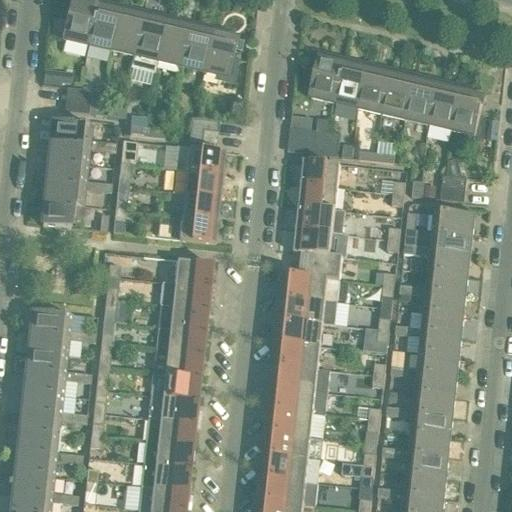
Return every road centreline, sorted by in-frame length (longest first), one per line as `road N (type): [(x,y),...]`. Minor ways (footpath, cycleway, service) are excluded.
road 1 (residential): [(228,511),(281,0)]
road 2 (residential): [(481,511),(511,231)]
road 3 (residential): [(0,246),(27,0)]
